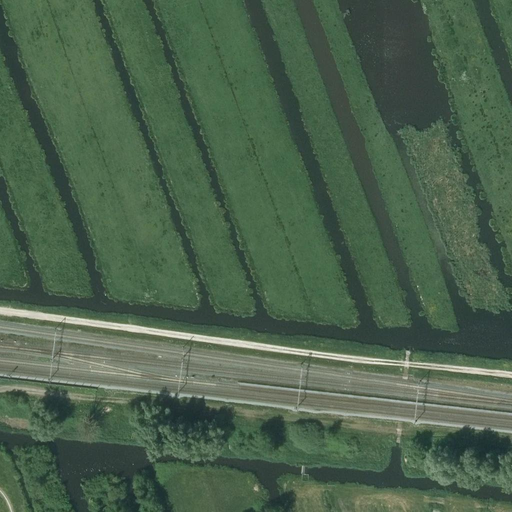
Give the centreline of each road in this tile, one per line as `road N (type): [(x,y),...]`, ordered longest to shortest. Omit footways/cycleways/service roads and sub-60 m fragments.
road 1 (track): [(511,375),(0,311)]
road 2 (track): [(0,390),(511,443)]
